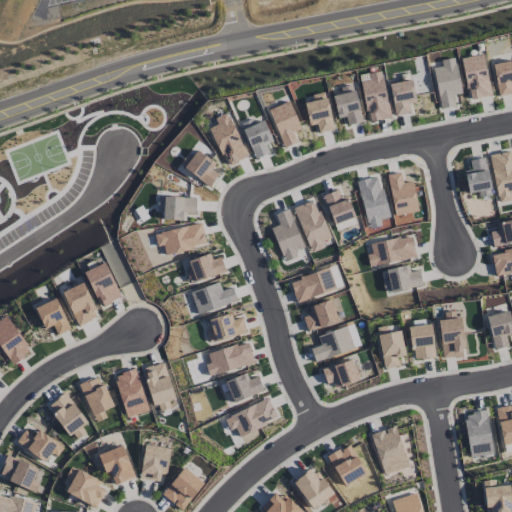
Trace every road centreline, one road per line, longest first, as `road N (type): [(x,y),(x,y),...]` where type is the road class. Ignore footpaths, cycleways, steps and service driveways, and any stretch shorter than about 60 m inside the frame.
road 1 (residential): [(315,431),(233,219),(249,191),(342,156),(511,118)]
road 2 (secondary): [(0,120),(240,47),(482,0)]
road 3 (secondary): [(404,0),(121,60),(0,101)]
road 4 (residential): [(212,511),(286,447),(360,406),(511,374)]
road 5 (residential): [(0,415),(45,373),(143,326)]
road 6 (residential): [(432,390),(451,511)]
